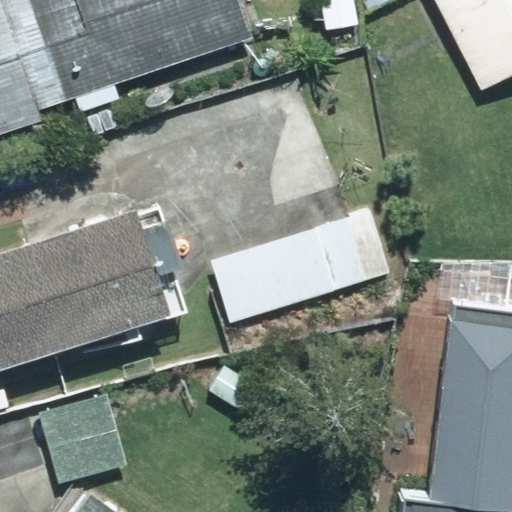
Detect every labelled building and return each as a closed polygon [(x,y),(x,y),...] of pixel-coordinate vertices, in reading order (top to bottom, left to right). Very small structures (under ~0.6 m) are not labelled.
[(35,108),(244,38),(238,23),(284,8),(281,0),(0,0),(0,133),(39,121),(35,108)] [(511,0),(425,0),(468,92),(511,72),(511,0)] [(122,208),(0,246),(0,369),(178,315),(161,260),(169,257),(154,208),(124,217),(122,208)] [(364,209),(208,260),(230,326),(385,276),(364,209)] [(407,504),(405,511),(475,511),(476,507),(511,511),(511,304),(458,298),(430,508),(407,504)] [(102,392),(36,411),(57,482),(122,463),(102,392)] [(103,511),(74,491),(59,511),(103,511)]
